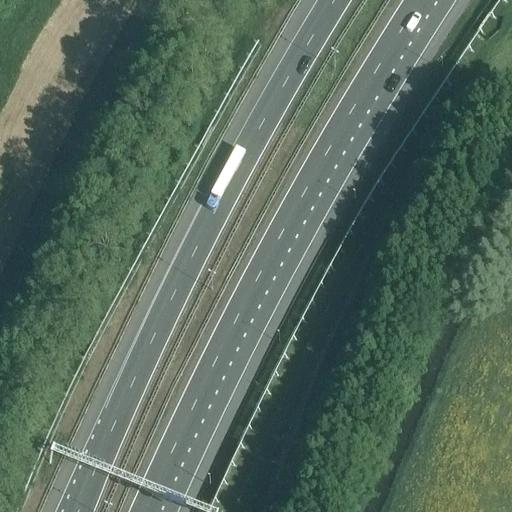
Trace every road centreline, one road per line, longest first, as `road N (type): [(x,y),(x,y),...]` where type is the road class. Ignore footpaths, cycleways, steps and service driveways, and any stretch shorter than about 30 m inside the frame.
road 1 (motorway): [(140,511),(300,195),(427,0)]
road 2 (motorway): [(339,0),(255,144),(75,511)]
